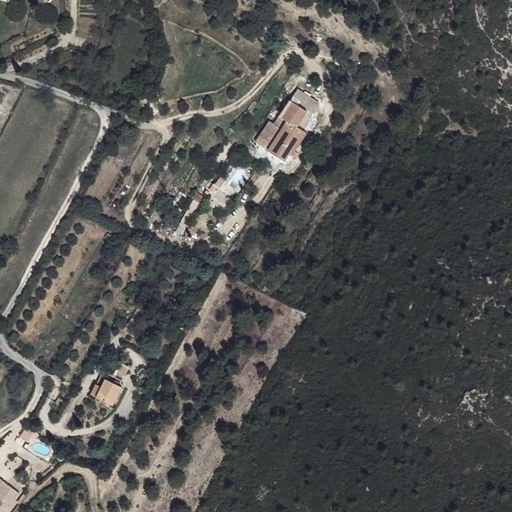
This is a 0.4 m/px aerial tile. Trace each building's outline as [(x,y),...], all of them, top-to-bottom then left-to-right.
[(309,109),(292,97),(285,106),(293,111),(267,147),(282,158),(288,151),(291,153),(307,132),(297,125),(309,109)] [(104,373),(99,371),(88,392),(94,395),(94,394),(103,376),(104,373)] [(119,382),(103,376),(94,394),(111,402),(119,382)] [(0,485),(14,467),(8,463),(0,474),(0,485)] [(0,506),(0,507),(6,499),(12,504),(30,479),(14,467),(0,485),(0,506)]
